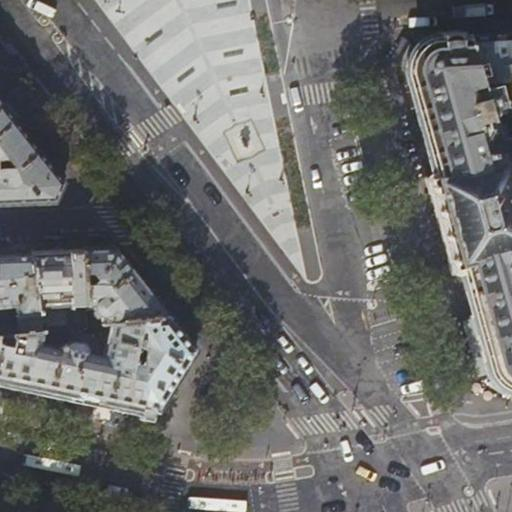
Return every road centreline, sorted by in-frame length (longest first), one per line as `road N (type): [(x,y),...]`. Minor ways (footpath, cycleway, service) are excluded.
road 1 (residential): [(375,433),(306,19)]
road 2 (primary): [(0,462),(169,499),(239,505),(399,472)]
road 3 (primary): [(375,433),(193,213)]
road 4 (primary): [(193,213),(34,12)]
road 5 (residential): [(306,19),(511,2)]
road 6 (residential): [(193,213),(0,226)]
